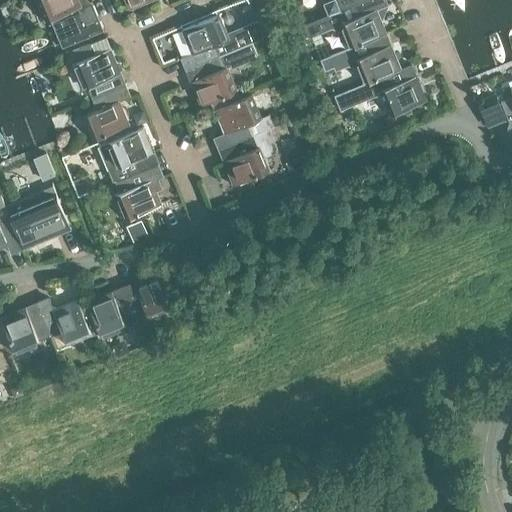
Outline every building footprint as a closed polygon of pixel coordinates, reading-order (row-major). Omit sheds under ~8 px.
[(79,0),(43,0),(63,47),(104,30),(93,1),(81,5),(79,0)] [(234,12),(253,5),(250,0),(236,0),(230,2),(234,12)] [(388,5),(385,0),(363,0),(327,14),(302,24),(307,36),(330,26),(344,32),(349,47),(375,38),(387,33),(381,19),(379,19),(376,12),(377,9),(388,5)] [(328,0),(322,3),(327,14),(363,0),(328,0)] [(193,53),(182,57),(187,69),(252,42),(264,37),(257,19),(228,32),(220,13),(215,16),(182,29),(183,30),(184,30),(193,53)] [(269,16),(259,20),(265,35),(275,31),(269,16)] [(384,47),(380,49),(375,38),(349,47),(321,59),(325,69),(334,66),(336,69),(349,64),(358,68),(364,82),(364,84),(393,71),(384,47)] [(201,106),(213,101),(233,92),(239,90),(228,65),(231,64),(232,67),(258,56),(252,42),(187,69),(192,81),(199,79),(208,102),(201,105),(201,106)] [(84,88),(88,87),(92,98),(113,89),(126,84),(111,48),(96,54),(74,63),(84,88)] [(364,82),(334,94),(340,109),(377,94),(376,91),(381,89),(391,114),(427,100),(412,64),(393,71),(364,84),(364,82)] [(128,125),(113,89),(92,98),(97,109),(88,113),(98,138),(128,125)] [(248,95),(236,100),(233,92),(213,101),(216,110),(217,109),(222,120),(226,130),(215,135),(216,137),(220,146),(274,124),(271,114),(263,118),(253,93),(248,95)] [(496,93),(478,100),(482,109),(489,127),(507,120),(500,101),(500,102),(496,93)] [(511,96),(502,101),(509,119),(510,122),(510,123),(510,124),(509,124),(509,125),(509,126),(509,127),(509,128),(509,129),(509,130),(509,131),(510,132),(511,133),(511,134),(511,96)] [(144,110),(135,114),(139,124),(148,120),(144,110)] [(275,124),(274,124),(220,146),(219,147),(224,160),(226,159),(235,181),(233,182),(234,183),(274,166),(274,165),(270,167),(264,154),(276,150),(277,146),(269,127),(275,124)] [(146,128),(145,127),(112,140),(101,145),(116,181),(141,170),(137,159),(153,152),(143,129),(146,128)] [(304,156),(287,163),(293,176),(310,169),(304,156)] [(163,176),(158,164),(141,170),(116,181),(131,217),(163,204),(158,190),(162,188),(158,178),(163,176)] [(95,187),(90,176),(86,178),(74,183),(79,194),(90,189),(95,187)] [(54,187),(6,207),(19,238),(23,248),(71,228),(54,187)] [(0,245),(19,238),(6,207),(0,192),(0,245)] [(147,234),(141,219),(127,225),(133,240),(147,234)] [(0,246),(0,256),(12,253),(9,243),(0,246)] [(134,280),(123,285),(123,286),(136,317),(137,320),(149,315),(148,313),(167,305),(173,303),(159,270),(158,271),(161,278),(137,288),(134,280)] [(136,317),(123,286),(89,301),(100,329),(96,330),(98,334),(100,333),(102,337),(126,327),(124,322),(136,317)] [(50,298),(38,303),(52,335),(57,348),(93,334),(93,335),(98,334),(96,330),(100,329),(89,301),(80,305),(78,298),(54,307),(50,298)] [(38,303),(0,317),(0,322),(7,340),(11,339),(16,352),(41,342),(40,340),(52,335),(38,303)] [(24,393),(20,384),(11,388),(14,397),(24,393)]
